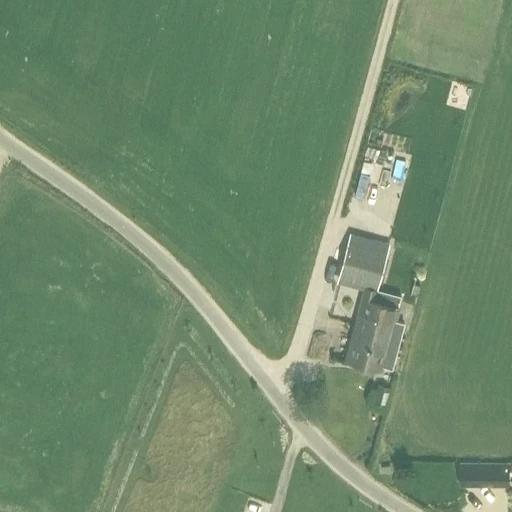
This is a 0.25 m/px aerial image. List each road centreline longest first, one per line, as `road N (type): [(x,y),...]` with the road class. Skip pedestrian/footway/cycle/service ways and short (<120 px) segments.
road 1 (unclassified): [(0,132),(164,260),(277,392)]
road 2 (unclassified): [(389,511),(277,392)]
